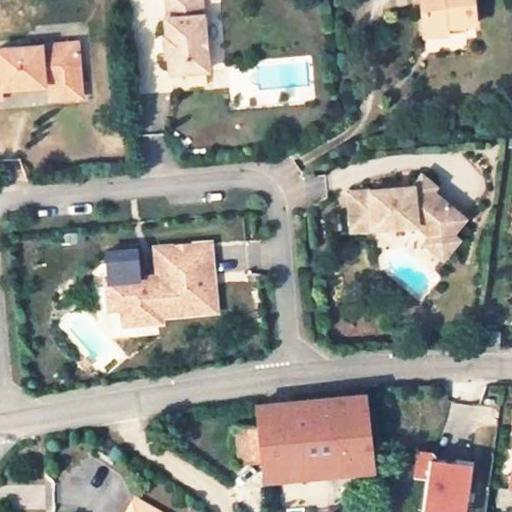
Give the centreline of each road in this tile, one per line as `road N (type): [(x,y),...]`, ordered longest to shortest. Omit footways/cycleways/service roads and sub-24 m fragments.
road 1 (residential): [(292,380),(273,199),(248,177),(7,200),(0,210)]
road 2 (residential): [(292,380),(8,425)]
road 3 (residential): [(511,371),(470,364),(292,380)]
